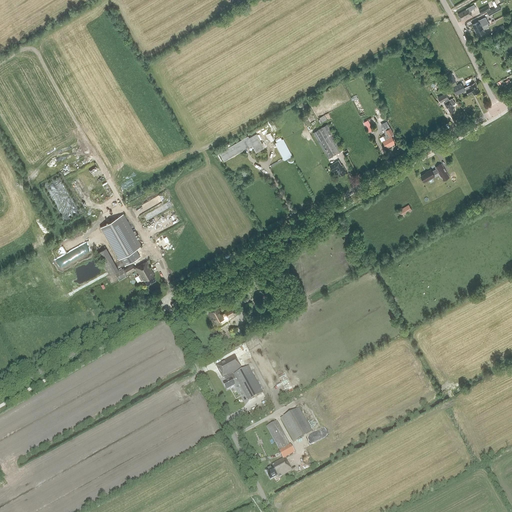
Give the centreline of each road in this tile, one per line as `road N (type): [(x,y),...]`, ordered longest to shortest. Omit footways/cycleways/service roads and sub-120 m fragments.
road 1 (secondary): [(166,302),(498,110)]
road 2 (unclassified): [(271,511),(166,302)]
road 3 (secondary): [(0,396),(166,302)]
road 4 (unclassified): [(498,110),(442,0)]
